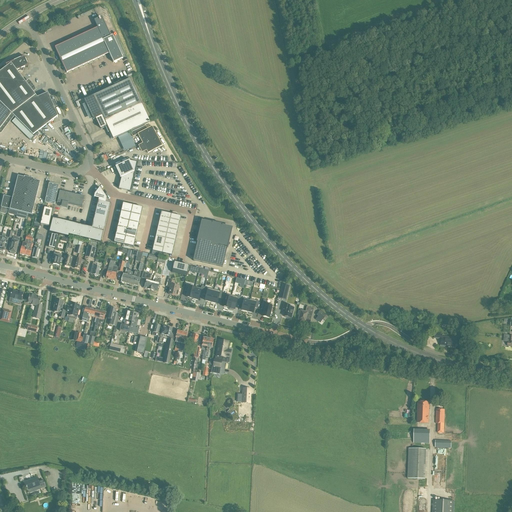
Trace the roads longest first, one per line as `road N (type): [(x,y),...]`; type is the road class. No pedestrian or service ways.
road 1 (primary): [(511,374),(408,349),(312,286),(202,151),(149,35)]
road 2 (residential): [(0,264),(272,333)]
road 3 (unclassified): [(86,168),(86,147),(26,17)]
